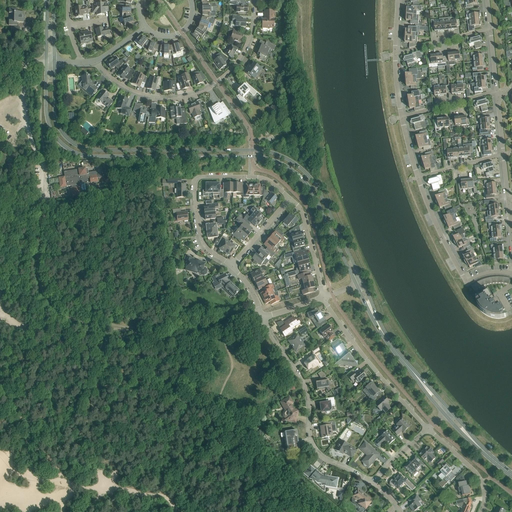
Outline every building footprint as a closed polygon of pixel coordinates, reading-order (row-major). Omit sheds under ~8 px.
[(244,0),(242,0),(228,2),(229,4),(237,6),(237,12),(247,12),(247,6),(245,6),(244,0)] [(477,0),(467,0),(468,5),(466,5),(466,8),(473,7),(472,5),(479,4),(478,0),(477,0)] [(107,4),(107,1),(103,2),(104,3),(96,4),(96,5),(93,5),(93,11),(92,11),(92,13),(95,13),(94,12),(97,12),(97,15),(105,14),(104,11),(108,11),(108,4),(107,4)] [(211,12),(211,7),(215,7),(215,3),(212,3),(202,5),(202,7),(202,15),(211,17),(216,17),(215,12),(211,12)] [(131,6),(122,4),(119,4),(120,7),(121,9),(122,9),(122,14),(122,17),(119,18),(131,16),(131,14),(131,6)] [(82,7),(82,6),(75,7),(76,17),(83,16),(83,14),(88,14),(88,7),(82,7)] [(416,15),(417,11),(421,12),(421,6),(413,6),(413,9),(407,8),(407,11),(406,11),(405,12),(405,13),(405,14),(405,15),(416,15)] [(9,20),(9,25),(17,25),(17,22),(24,22),(24,12),(17,12),(18,9),(9,8),(9,13),(14,13),(14,21),(9,20)] [(273,20),(273,10),(265,10),(265,20),(262,20),(262,28),(274,28),(274,20),(273,20)] [(469,15),(470,20),(479,19),(479,17),(480,17),(480,13),(473,14),(473,11),(467,12),(467,15),(469,15)] [(418,15),(416,15),(405,15),(405,16),(405,17),(405,18),(406,19),(406,21),(411,21),(410,24),(415,24),(415,26),(419,26),(421,26),(421,22),(418,22),(418,15)] [(131,18),(131,16),(119,18),(120,22),(121,22),(123,21),(125,26),(126,25),(127,29),(126,30),(134,26),(132,18),(131,18)] [(246,27),(246,20),(239,20),(239,17),(233,16),(232,22),(231,21),(231,26),(235,27),(246,27)] [(215,19),(211,19),(202,17),(202,18),(199,25),(199,27),(207,32),(206,31),(208,28),(209,23),(213,25),(215,19)] [(441,31),(440,22),(440,19),(431,20),(432,29),(434,28),(435,31),(438,31),(438,32),(441,31)] [(475,30),(474,26),(481,25),(480,22),(479,22),(479,19),(470,20),(468,21),(469,32),(475,30)] [(459,20),(450,21),(451,30),(454,30),(454,29),(457,29),(457,26),(460,26),(459,20)] [(419,31),(419,26),(415,26),(415,27),(409,27),(409,30),(406,30),(406,32),(405,32),(405,33),(404,34),(404,35),(404,36),(415,37),(417,37),(418,31),(419,31)] [(206,31),(207,32),(199,27),(197,29),(193,35),(192,35),(199,42),(198,40),(200,37),(201,38),(204,34),(206,31)] [(104,35),(110,34),(109,28),(103,29),(103,28),(96,29),(97,37),(104,36),(104,35)] [(240,32),(233,30),(229,29),(228,31),(228,33),(228,34),(229,35),(230,35),(232,36),(231,40),(234,41),(234,42),(238,43),(238,42),(241,43),(243,36),(239,34),(240,32)] [(84,32),(79,33),(80,37),(79,38),(80,40),(80,41),(81,44),(92,41),(90,32),(85,33),(84,32)] [(141,36),(134,42),(137,45),(136,46),(140,49),(142,48),(144,49),(143,51),(144,51),(149,42),(147,41),(147,40),(141,36),(141,35),(141,36)] [(480,42),(481,41),(482,41),(482,40),(482,39),(482,38),(481,38),(480,38),(480,37),(479,37),(479,35),(467,38),(469,45),(474,43),(476,49),(481,47),(480,42)] [(409,48),(417,46),(417,37),(415,37),(404,36),(404,37),(404,38),(404,39),(405,40),(405,42),(409,43),(409,48)] [(266,57),(267,56),(268,57),(270,51),(272,52),(273,50),(274,51),(276,46),(266,42),(266,43),(260,40),(257,47),(260,48),(257,54),(259,55),(259,56),(260,56),(259,59),(263,61),(265,57),(266,57)] [(149,42),(144,51),(144,52),(144,51),(152,55),(151,55),(154,56),(156,52),(157,53),(159,45),(158,45),(151,42),(151,43),(149,42)] [(185,51),(181,43),(173,45),(173,46),(171,46),(172,56),(173,56),(172,55),(176,54),(177,57),(183,55),(183,54),(182,50),(184,50),(185,52),(185,51)] [(232,58),(238,49),(231,45),(228,50),(227,49),(225,53),(226,54),(228,55),(229,56),(232,58)] [(172,56),(171,46),(169,46),(161,46),(159,55),(160,53),(164,53),(164,55),(164,57),(165,58),(168,58),(169,57),(169,55),(172,55),(172,56)] [(414,60),(420,58),(421,57),(422,56),(422,55),(421,54),(420,54),(421,52),(421,51),(422,51),(405,55),(405,57),(404,57),(404,59),(403,60),(403,61),(404,61),(404,62),(405,62),(407,61),(408,68),(415,66),(414,60)] [(455,62),(454,52),(451,52),(451,53),(448,53),(448,56),(445,57),(446,66),(455,65),(455,62)] [(457,52),(454,52),(455,62),(463,61),(463,55),(460,55),(460,52),(457,52)] [(479,52),(471,53),(471,56),(473,56),(474,62),(483,61),(483,58),(484,58),(484,55),(480,55),(479,52)] [(220,69),(226,65),(224,63),(227,59),(220,53),(216,56),(217,58),(214,60),(220,69)] [(431,58),(428,58),(429,64),(431,64),(432,67),(438,67),(436,54),(434,54),(434,55),(430,55),(431,58)] [(439,54),(436,54),(438,67),(446,66),(445,57),(443,57),(442,54),(439,54)] [(115,57),(107,63),(111,69),(115,67),(118,69),(127,58),(126,57),(119,62),(115,57)] [(484,63),(483,61),(474,62),(475,68),(472,68),(473,71),(482,70),(482,67),(485,67),(485,63),(484,63)] [(254,78),(261,69),(254,63),(250,69),(247,67),(245,71),(248,74),(247,74),(248,75),(249,74),(254,78)] [(118,74),(124,79),(124,78),(130,80),(135,70),(133,69),(130,70),(125,66),(118,74)] [(421,78),(418,72),(420,72),(420,68),(415,68),(415,70),(410,70),(410,73),(405,74),(406,76),(405,76),(405,77),(404,78),(404,79),(404,80),(416,79),(421,79),(421,78)] [(202,81),(206,79),(201,71),(199,72),(198,71),(196,72),(192,73),(192,76),(193,77),(194,81),(193,82),(195,85),(196,85),(196,86),(198,85),(199,86),(200,85),(201,84),(203,82),(202,81)] [(145,76),(137,72),(134,79),(133,79),(132,83),(140,87),(142,82),(145,83),(147,77),(145,76)] [(182,75),(177,77),(178,80),(182,90),(189,87),(187,82),(190,81),(188,73),(182,75)] [(91,75),(88,76),(88,75),(87,74),(86,74),(85,74),(84,75),(84,76),(81,76),(81,77),(82,76),(83,81),(82,82),(79,85),(82,88),(83,88),(92,95),(91,95),(92,96),(98,88),(97,89),(91,84),(90,76),(91,76),(91,75)] [(476,77),(476,83),(486,82),(485,80),(486,80),(486,76),(480,77),(479,74),(473,74),(473,77),(476,77)] [(160,89),(161,77),(157,77),(157,79),(150,77),(147,89),(152,90),(152,89),(156,91),(156,89),(160,89)] [(416,83),(416,79),(404,80),(404,81),(405,82),(405,83),(406,84),(406,86),(412,86),(413,89),(419,88),(418,83),(416,83)] [(175,81),(164,82),(164,91),(172,91),(172,88),(175,88),(175,81)] [(261,96),(245,82),(240,87),(241,88),(237,92),(239,94),(237,97),(236,96),(244,107),(244,106),(242,104),(246,101),(246,102),(246,101),(243,97),(249,91),(253,95),(256,92),(261,96)] [(441,96),(440,86),(440,85),(436,85),(433,82),(431,84),(432,93),(434,93),(435,96),(438,96),(441,96)] [(476,83),(472,84),(473,90),(475,92),(475,93),(475,95),(481,93),(483,92),(483,89),(487,88),(487,84),(486,85),(486,82),(476,83)] [(466,84),(457,85),(458,94),(461,94),(461,93),(464,93),(464,90),(466,90),(466,84)] [(446,92),(449,91),(448,85),(440,86),(441,96),(444,96),(443,95),(447,95),(446,92)] [(458,94),(457,85),(448,85),(449,91),(452,91),(452,94),(455,94),(458,94)] [(109,95),(103,91),(97,98),(102,103),(109,108),(113,102),(107,97),(109,95)] [(422,100),(421,94),(420,94),(419,91),(413,92),(414,95),(408,96),(408,98),(407,98),(407,99),(407,100),(407,101),(407,102),(419,101),(422,100)] [(128,100),(121,97),(117,108),(122,110),(121,113),(129,116),(131,109),(126,107),(128,100)] [(486,104),(488,104),(488,103),(489,103),(489,102),(488,101),(487,101),(486,99),(486,100),(485,98),(474,101),(475,107),(480,106),(482,112),(488,111),(486,104)] [(425,109),(424,106),(422,106),(421,104),(419,104),(419,101),(407,102),(407,103),(408,104),(408,105),(408,106),(409,106),(410,108),(416,107),(416,111),(425,109)] [(192,113),(194,118),(195,121),(201,118),(200,115),(205,113),(201,103),(198,104),(197,102),(188,106),(190,114),(192,113)] [(231,114),(222,102),(220,104),(219,103),(215,106),(214,105),(209,108),(214,123),(214,122),(222,117),(223,118),(228,116),(231,114)] [(147,107),(142,106),(142,108),(139,108),(138,110),(135,109),(134,111),(140,113),(138,123),(144,124),(147,107)] [(181,114),(180,108),(175,108),(175,107),(170,107),(171,117),(176,116),(177,125),(180,124),(188,123),(186,114),(181,114)] [(149,117),(148,123),(155,123),(155,118),(161,118),(161,121),(164,121),(164,118),(165,109),(156,108),(156,109),(152,109),(151,117),(149,117)] [(425,121),(423,115),(412,118),(412,120),(411,120),(411,121),(411,122),(410,123),(410,124),(411,124),(412,125),(412,124),(414,124),(415,130),(422,128),(425,127),(426,126),(424,121),(425,121)] [(461,126),(460,116),(457,116),(458,117),(454,117),(455,120),(452,120),(453,126),(454,126),(461,126)] [(463,116),(460,116),(461,126),(470,125),(469,119),(467,119),(466,116),(463,116)] [(480,119),(481,125),(490,124),(490,122),(491,121),(490,118),(484,118),(484,116),(477,116),(478,119),(480,119)] [(453,126),(452,120),(449,121),(449,118),(446,118),(446,117),(443,118),(444,127),(450,127),(450,130),(453,129),(453,126)] [(444,127),(443,118),(440,118),(440,119),(437,119),(437,120),(435,120),(434,120),(436,132),(438,132),(439,130),(439,128),(444,127)] [(490,124),(481,125),(481,131),(479,131),(480,136),(486,135),(486,134),(488,133),(488,130),(492,130),(491,126),(490,126),(490,124)] [(427,140),(426,136),(428,136),(427,131),(421,132),(422,135),(416,136),(416,138),(416,139),(416,140),(416,141),(416,142),(416,143),(427,140)] [(482,143),(483,146),(492,145),(492,143),(493,143),(493,139),(486,140),(486,137),(480,138),(480,143),(482,143)] [(431,148),(430,143),(428,144),(427,140),(416,143),(416,144),(416,145),(417,145),(417,146),(418,147),(419,149),(425,147),(426,150),(431,148)] [(473,153),(472,147),(472,144),(463,145),(464,148),(465,157),(467,157),(467,156),(470,156),(470,153),(473,153)] [(493,148),(492,145),(483,146),(479,147),(481,152),(482,158),(488,156),(492,155),(491,151),(494,151),(494,148),(493,148)] [(454,158),(453,149),(444,150),(445,156),(448,155),(448,158),(451,158),(451,159),(454,158)] [(422,160),(422,161),(421,162),(422,163),(422,164),(433,161),(432,157),(434,156),(432,151),(425,154),(426,156),(422,158),(422,160)] [(438,170),(436,164),(436,160),(433,161),(422,164),(422,165),(423,166),(423,167),(424,168),(425,168),(425,170),(431,168),(432,172),(438,170)] [(494,171),(494,170),(493,167),(494,167),(495,166),(495,165),(495,164),(494,164),(493,164),(493,162),(492,163),(492,161),(480,164),(482,170),(487,169),(488,172),(488,173),(486,173),(487,178),(494,177),(493,171),(494,171)] [(85,168),(64,172),(66,187),(72,186),(73,188),(71,188),(72,197),(81,195),(80,191),(82,191),(81,185),(89,183),(87,174),(86,175),(85,168)] [(429,180),(429,182),(428,182),(428,183),(428,184),(429,184),(429,185),(430,185),(431,184),(433,190),(440,189),(438,182),(443,181),(441,175),(429,178),(430,180),(429,180)] [(185,193),(186,193),(186,190),(185,190),(185,185),(181,185),(181,179),(167,179),(167,183),(177,183),(177,185),(177,189),(175,189),(175,193),(177,193),(177,198),(185,198),(185,193)] [(468,189),(467,179),(464,179),(464,180),(461,180),(461,183),(459,184),(459,190),(468,189)] [(470,179),(467,179),(468,189),(474,188),(474,193),(477,193),(476,184),(476,182),(473,182),(473,179),(470,179)] [(487,184),(487,190),(497,189),(497,186),(498,186),(497,183),(491,183),(491,180),(484,181),(485,184),(487,184)] [(213,193),(213,182),(209,182),(209,183),(206,183),(206,190),(203,190),(203,196),(209,196),(209,193),(213,193)] [(216,182),(213,182),(213,193),(213,195),(219,195),(219,198),(223,198),(223,193),(223,190),(220,190),(220,183),(216,183),(216,182)] [(233,193),(233,182),(230,182),(230,183),(223,183),(223,190),(223,193),(233,193)] [(243,188),(243,186),(243,183),(236,183),(236,182),(233,182),(233,193),(237,193),(237,195),(238,195),(243,196),(243,188)] [(253,195),(253,185),(252,185),(252,184),(249,184),(249,185),(246,185),(246,188),(243,188),(243,186),(243,188),(243,196),(243,198),(246,198),(248,198),(249,197),(249,195),(253,195)] [(254,185),(253,185),(253,195),(260,195),(260,196),(264,196),(265,190),(266,188),(265,190),(264,188),(260,188),(260,185),(257,185),(257,184),(254,184),(254,185)] [(447,199),(445,195),(447,194),(445,189),(440,192),(441,194),(435,197),(436,199),(436,200),(436,201),(436,202),(436,203),(447,199)] [(497,191),(497,189),(487,190),(488,196),(486,196),(486,199),(495,198),(494,195),(498,195),(498,191),(497,191)] [(274,195),(273,195),(271,193),(270,194),(265,190),(264,196),(262,200),(265,203),(267,201),(273,206),(276,203),(274,201),(277,198),(276,197),(276,196),(275,195),(274,195)] [(452,206),(450,201),(448,202),(447,199),(436,203),(437,204),(437,205),(438,205),(438,206),(439,207),(439,206),(440,208),(446,206),(447,209),(452,206)] [(500,208),(499,204),(495,205),(495,200),(484,201),(484,204),(487,204),(487,206),(489,205),(490,211),(499,210),(499,208),(500,208)] [(218,203),(213,204),(208,204),(208,205),(209,204),(210,207),(204,208),(205,214),(215,213),(218,212),(218,209),(218,203)] [(260,223),(262,220),(261,219),(263,217),(259,214),(260,212),(261,212),(254,206),(254,207),(251,211),(254,213),(252,216),(260,223)] [(180,209),(173,210),(173,213),(177,213),(177,216),(174,216),(175,222),(178,221),(184,220),(184,222),(188,221),(187,212),(181,212),(180,209)] [(455,219),(454,215),(456,214),(454,209),(448,212),(449,214),(444,217),(445,219),(444,219),(444,220),(444,221),(444,222),(445,223),(455,219)] [(495,220),(494,217),(501,216),(500,212),(499,213),(499,210),(490,211),(490,215),(488,217),(485,218),(486,221),(495,220)] [(255,226),(257,225),(260,223),(252,216),(249,213),(243,220),(249,225),(250,226),(249,225),(251,223),(255,226)] [(288,226),(289,227),(291,227),(292,227),(293,226),(294,225),(293,225),(298,220),(295,217),(294,218),(290,215),(283,222),(288,226)] [(248,236),(252,232),(247,228),(249,225),(243,220),(239,217),(236,220),(242,226),(239,229),(248,236)] [(457,222),(455,219),(445,223),(445,224),(446,225),(447,226),(448,227),(448,226),(449,228),(454,226),(456,229),(461,226),(459,221),(457,222)] [(491,229),(492,233),(501,232),(501,229),(502,229),(502,226),(495,226),(495,223),(489,224),(489,230),(491,229)] [(299,225),(289,232),(290,236),(291,235),(293,242),(304,239),(302,232),(301,232),(299,225)] [(244,241),(248,236),(239,229),(233,235),(238,240),(240,238),(244,241)] [(465,238),(463,235),(465,234),(463,229),(457,232),(458,234),(453,237),(454,239),(454,240),(454,241),(454,242),(455,243),(465,238)] [(276,231),(275,231),(270,238),(277,244),(281,241),(282,242),(285,239),(276,231)] [(503,237),(503,234),(502,234),(501,232),(492,233),(492,238),(490,239),(491,242),(497,241),(497,238),(503,237)] [(223,252),(229,243),(225,240),(226,238),(222,236),(220,240),(217,245),(217,246),(218,244),(221,246),(219,249),(220,249),(220,251),(222,252),(223,252)] [(279,246),(277,244),(270,238),(264,245),(267,248),(273,253),(279,246)] [(471,245),(468,240),(467,241),(465,238),(455,243),(455,244),(456,245),(457,246),(458,246),(459,248),(464,245),(466,248),(467,249),(472,247),(471,245)] [(304,239),(293,242),(294,245),(292,246),(293,252),(299,250),(298,247),(304,245),(303,239),(304,239)] [(232,244),(229,243),(223,252),(225,253),(226,254),(227,255),(229,255),(233,249),(236,251),(239,246),(233,242),(232,244)] [(493,248),(494,254),(503,253),(503,251),(504,251),(504,247),(498,248),(497,245),(491,245),(491,248),(493,248)] [(275,254),(273,253),(267,248),(265,250),(262,247),(260,249),(259,248),(258,250),(258,251),(258,252),(259,252),(266,259),(269,256),(271,258),(275,254)] [(475,257),(473,254),(475,253),(472,247),(467,249),(468,250),(467,251),(469,254),(463,257),(464,258),(464,259),(464,260),(464,261),(465,262),(465,263),(475,257)] [(308,260),(306,253),(305,250),(284,255),(283,258),(284,260),(292,257),(293,258),(293,259),(294,260),(295,260),(297,260),(297,263),(308,260)] [(259,252),(257,255),(256,254),(252,258),(254,260),(253,262),(255,264),(258,264),(260,266),(262,264),(263,263),(266,265),(269,261),(266,259),(259,252)] [(504,255),(503,253),(494,254),(495,260),(492,260),(493,263),(495,263),(498,263),(499,263),(499,260),(505,259),(505,255),(504,255)] [(192,258),(186,257),(184,264),(187,265),(186,269),(191,270),(196,272),(201,273),(201,274),(204,275),(206,273),(207,271),(205,268),(203,268),(204,263),(192,260),(192,258)] [(482,266),(479,259),(477,260),(475,257),(465,263),(466,263),(466,264),(467,265),(468,266),(470,267),(475,264),(477,267),(480,266),(482,266)] [(311,271),(308,260),(297,263),(298,267),(297,267),(297,268),(296,269),(296,270),(296,271),(286,274),(287,277),(311,271)] [(260,269),(255,271),(250,274),(254,282),(264,277),(263,277),(262,274),(264,273),(262,269),(260,269)] [(302,279),(304,284),(313,282),(311,276),(309,277),(308,273),(297,276),(299,280),(302,279)] [(219,275),(212,278),(214,282),(212,283),(215,287),(220,284),(221,284),(225,288),(224,288),(233,297),(236,294),(237,293),(239,291),(230,282),(231,282),(229,280),(228,280),(225,274),(220,277),(219,275)] [(265,281),(264,277),(254,282),(255,282),(259,290),(270,285),(267,280),(265,281)] [(315,287),(313,282),(304,284),(305,290),(302,291),(303,295),(313,292),(312,288),(315,287)] [(278,292),(275,286),(273,287),(272,284),(264,288),(265,291),(260,293),(263,299),(273,294),(278,292)] [(497,296),(494,298),(493,299),(488,291),(488,292),(479,297),(480,299),(476,300),(477,303),(479,306),(480,309),(482,311),(485,313),(487,315),(490,316),(493,317),(496,318),(499,318),(503,317),(506,317),(504,313),(505,313),(498,299),(499,299),(497,296)] [(280,301),(278,296),(278,294),(278,293),(278,292),(273,294),(263,299),(266,304),(270,302),(271,305),(280,301)] [(325,323),(323,321),(325,320),(322,315),(321,315),(320,313),(317,314),(315,311),(308,314),(309,319),(311,319),(317,328),(325,323)] [(276,323),(280,329),(285,337),(292,332),(291,329),(294,327),(293,326),(299,322),(300,323),(297,319),(295,320),(293,317),(284,323),(283,321),(276,323)] [(335,337),(333,333),(332,332),(333,331),(330,328),(330,327),(330,326),(329,325),(328,326),(328,325),(320,331),(324,337),(325,337),(328,342),(335,337)] [(305,327),(298,331),(301,336),(308,331),(305,327)] [(302,343),(303,342),(303,341),(303,340),(302,339),(302,338),(301,338),(299,339),(297,336),(292,339),(293,341),(290,343),(291,344),(287,347),(291,344),(294,348),(290,351),(294,349),(298,347),(299,349),(304,346),(302,343)] [(337,339),(331,344),(335,350),(338,354),(340,357),(347,351),(345,349),(342,344),(341,344),(337,339)] [(349,353),(336,363),(335,364),(356,367),(358,366),(357,364),(357,362),(355,361),(349,353)] [(304,363),(305,365),(304,365),(306,369),(307,368),(308,370),(315,365),(315,366),(319,364),(318,363),(319,362),(319,361),(318,359),(317,359),(316,360),(313,355),(309,357),(310,358),(304,363)] [(356,379),(358,382),(366,376),(367,378),(368,377),(361,370),(355,375),(353,372),(348,376),(352,381),(354,379),(356,379)] [(333,388),(328,381),(328,380),(325,376),(319,379),(320,382),(316,382),(317,389),(326,387),(328,391),(333,388)] [(365,388),(372,395),(368,398),(372,402),(382,394),(379,391),(371,382),(365,388)] [(375,404),(380,410),(382,409),(386,413),(390,408),(388,406),(386,405),(389,402),(383,396),(375,404)] [(324,403),(320,404),(321,408),(322,412),(326,411),(326,412),(327,413),(328,413),(329,412),(329,411),(331,410),(330,407),(335,406),(334,397),(326,399),(326,403),(324,403)] [(284,401),(281,402),(282,404),(285,405),(286,408),(286,410),(286,411),(285,411),(284,412),(284,413),(283,414),(284,415),(284,416),(285,417),(286,418),(286,420),(295,422),(298,411),(295,410),(295,411),(293,410),(294,409),(290,404),(292,403),(289,398),(286,399),(286,401),(284,401)] [(397,435),(402,431),(403,432),(409,426),(402,419),(401,420),(400,418),(400,419),(399,419),(398,420),(397,420),(397,421),(397,422),(397,423),(397,424),(396,425),(397,426),(393,430),(397,435)] [(320,426),(321,431),(321,433),(322,437),(322,438),(333,436),(332,436),(332,432),(332,431),(331,425),(335,424),(334,421),(323,423),(324,426),(320,426)] [(285,432),(288,451),(299,449),(297,430),(285,432)] [(387,430),(385,432),(384,432),(383,432),(382,432),(382,433),(382,434),(382,435),(381,436),(382,436),(377,440),(374,443),(379,448),(386,441),(389,444),(395,439),(392,435),(390,437),(386,432),(388,430),(387,430)] [(335,450),(337,451),(337,452),(340,453),(341,453),(343,454),(344,452),(346,454),(352,458),(356,450),(348,445),(340,440),(335,450)] [(366,457),(362,461),(364,463),(364,464),(364,465),(365,466),(366,466),(367,466),(369,467),(375,460),(374,459),(376,457),(377,458),(379,455),(365,442),(360,449),(366,454),(367,453),(367,454),(367,457),(367,458),(366,457)] [(434,452),(432,451),(433,450),(432,449),(432,448),(430,448),(429,448),(428,446),(424,450),(425,450),(423,452),(422,452),(419,455),(425,461),(427,459),(431,462),(436,458),(432,454),(434,452)] [(413,476),(418,471),(417,470),(421,466),(422,468),(424,465),(421,461),(420,463),(415,458),(410,464),(409,463),(404,467),(413,476)] [(452,471),(450,469),(451,468),(447,463),(443,466),(443,467),(444,468),(440,471),(446,477),(439,484),(442,488),(450,481),(451,482),(456,477),(451,472),(452,471)] [(316,471),(311,467),(310,466),(304,473),(310,479),(314,482),(324,491),(325,486),(326,486),(336,488),(338,478),(328,476),(324,476),(324,475),(323,474),(322,474),(320,473),(319,473),(317,471),(316,471)] [(390,482),(390,485),(391,486),(394,487),(396,487),(398,489),(406,481),(400,474),(397,476),(396,476),(397,477),(395,478),(394,477),(395,478),(392,479),(391,480),(390,482)] [(462,492),(463,496),(470,494),(469,487),(468,487),(466,481),(460,483),(459,478),(454,482),(455,484),(458,483),(460,488),(458,488),(459,493),(462,492)] [(371,498),(365,494),(358,488),(352,496),(355,498),(355,497),(360,501),(358,504),(366,509),(369,505),(370,505),(371,505),(372,504),(372,503),(371,502),(369,501),(371,498)] [(417,495),(410,499),(409,500),(412,505),(410,506),(414,511),(421,506),(418,502),(420,500),(417,495)] [(463,509),(461,511),(469,511),(471,507),(470,507),(471,504),(470,503),(470,502),(472,501),(471,498),(456,501),(457,504),(463,509)]
